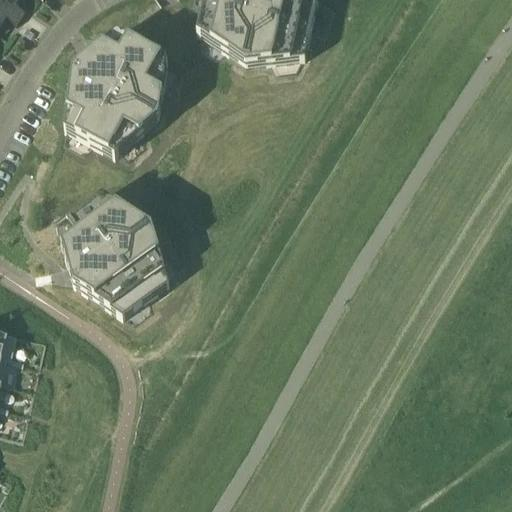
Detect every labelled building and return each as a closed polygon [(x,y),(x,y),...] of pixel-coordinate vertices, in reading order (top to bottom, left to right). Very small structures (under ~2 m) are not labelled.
[(0,0),(0,8),(21,23),(26,17),(16,10),(23,0),(0,0)] [(72,140),(41,197),(65,230),(57,236),(74,292),(123,325),(169,290),(168,286),(181,276),(154,241),(152,234),(146,230),(119,194),(154,129),(159,124),(160,117),(193,57),(240,68),(246,72),(254,71),(297,81),(301,66),(305,65),(318,9),(304,0),(206,0),(203,15),(182,10),(178,2),(159,11),(138,50),(117,39),(73,78),(65,137),(72,140)] [(0,8),(0,33),(7,23),(17,30),(21,23),(0,8)] [(15,241),(4,261),(19,269),(30,250),(15,241)] [(0,339),(0,364),(7,366),(7,367),(11,368),(17,343),(0,339)]
